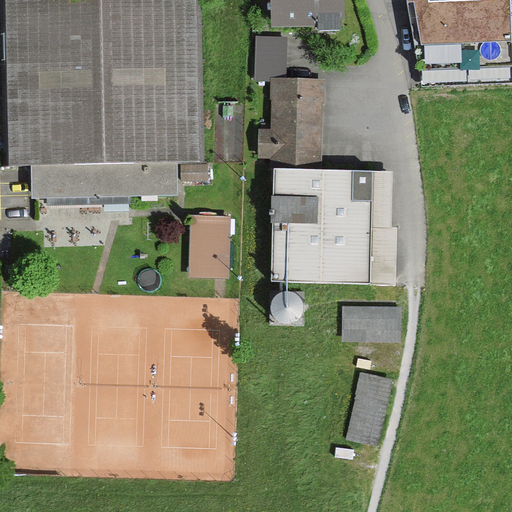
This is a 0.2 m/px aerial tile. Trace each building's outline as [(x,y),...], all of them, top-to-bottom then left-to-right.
[(201,0),(0,0),(3,168),(34,167),(34,196),(78,195),(78,202),(129,201),(128,194),(175,193),(174,164),(204,163),(201,0)] [(275,0),(276,23),(315,22),(315,28),(319,28),(319,29),(340,29),(339,0),(275,0)] [(511,0),(411,0),(413,39),(474,36),(476,80),(511,77),(511,0)] [(285,39),(257,38),(256,79),(276,80),(284,80),(285,39)] [(284,80),(276,80),(275,133),(260,133),(260,156),(275,156),(273,211),(269,211),(269,216),(273,216),(271,282),(370,285),(373,172),(317,171),(319,81),(284,80)] [(228,219),(197,218),(196,271),(226,272),(228,219)] [(271,292),(270,324),(303,325),(303,293),(271,292)] [(395,307),(346,306),(346,339),(394,339),(395,307)] [(391,381),(360,375),(348,435),(379,441),(391,381)]
